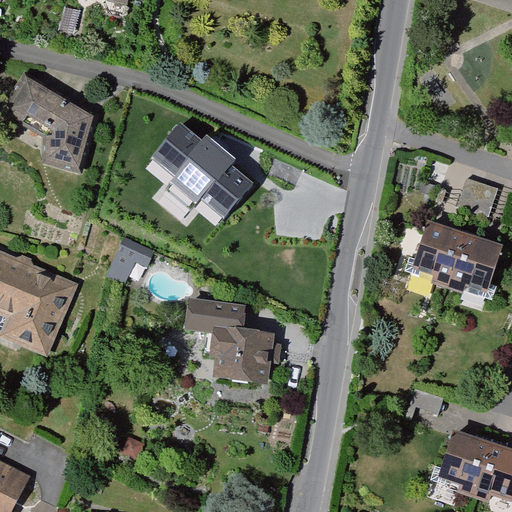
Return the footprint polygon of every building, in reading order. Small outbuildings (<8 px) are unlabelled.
[(103,120),(34,81),(10,117),(52,139),(52,167),(87,177),(103,120)] [(261,183),(208,142),(207,143),(184,125),(153,164),(204,204),(205,203),(230,222),(261,183)] [(460,207),(491,217),(499,190),(468,180),(460,207)] [(509,248),(434,223),(417,271),(437,278),(433,291),(466,303),(472,287),(493,295),(509,248)] [(110,275),(141,287),(155,253),(124,240),(110,275)] [(51,362),(81,290),(0,257),(0,319),(11,324),(3,343),(51,362)] [(252,310),(194,302),(190,336),(216,339),(213,359),(231,362),(229,381),(274,387),(280,334),(250,330),(252,310)] [(511,452),(461,434),(446,477),(467,484),(463,495),(493,506),(497,495),(511,500),(511,452)] [(19,511),(34,484),(0,466),(0,511),(19,511)]
